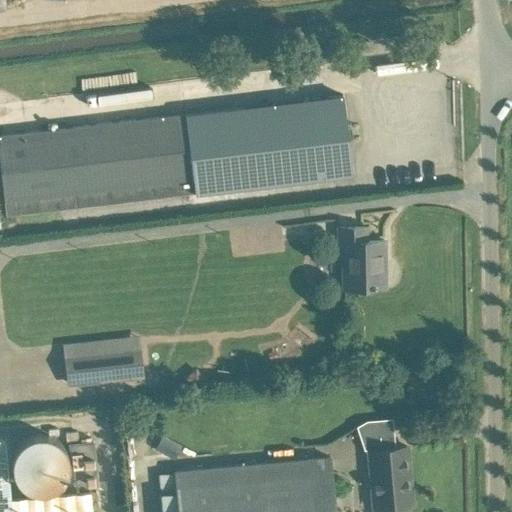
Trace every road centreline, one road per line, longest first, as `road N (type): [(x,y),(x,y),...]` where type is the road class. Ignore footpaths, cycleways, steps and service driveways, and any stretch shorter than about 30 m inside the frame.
road 1 (unclassified): [(495,511),(486,81)]
road 2 (unknown): [(0,21),(202,0)]
